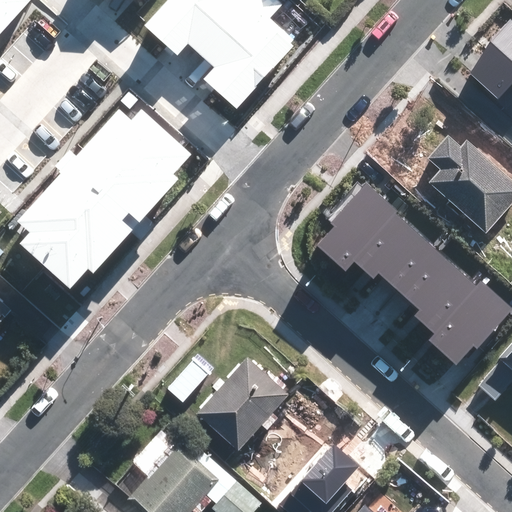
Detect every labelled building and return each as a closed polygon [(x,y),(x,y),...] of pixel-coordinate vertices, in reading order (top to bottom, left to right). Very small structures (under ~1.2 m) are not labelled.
[(0,0),(0,40),(35,0),(0,0)] [(206,78),(241,108),(300,40),(275,18),(286,4),(281,0),(175,0),(150,29),(182,57),(192,46),(216,67),(206,78)] [(511,16),(509,14),(464,64),(511,106),(511,16)] [(28,87),(47,105),(25,129),(65,165),(80,147),(84,149),(95,138),(92,134),(122,102),(124,104),(141,87),(99,47),(59,91),(41,74),(28,87)] [(17,232),(80,286),(196,153),(134,99),(17,232)] [(511,203),(511,176),(468,137),(463,143),(451,133),(429,157),(441,167),(430,180),(488,231),(511,203)] [(511,312),(511,294),(368,174),(312,241),(347,271),(353,264),(431,329),(425,336),(465,369),(511,312)] [(0,319),(12,306),(0,295),(0,319)] [(511,343),(500,357),(511,367),(511,343)] [(292,393),(251,355),(198,412),(239,450),(264,424),(268,427),(280,415),(276,411),(292,393)] [(220,511),(253,511),(263,501),(198,444),(192,451),(163,427),(134,460),(150,473),(129,498),(145,511),(190,511),(194,508),(198,511),(201,511),(214,498),(217,501),(213,506),(220,511)] [(333,445),(280,505),(287,511),(309,511),(310,511),(311,511),(334,511),(353,491),(344,484),(359,468),(333,445)] [(378,511),(366,502),(357,511),(378,511)]
